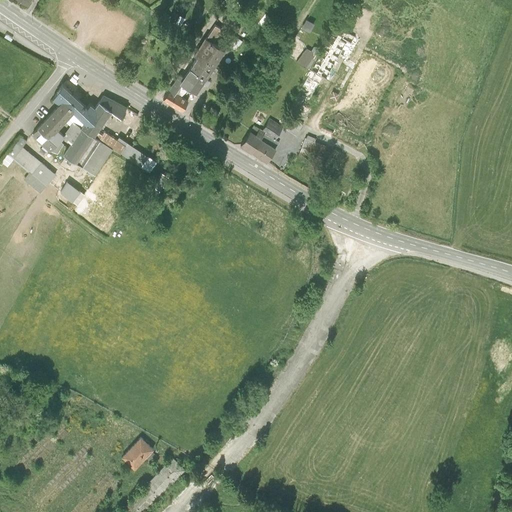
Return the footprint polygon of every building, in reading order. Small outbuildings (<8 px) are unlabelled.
[(62,32),(68,21),(62,18),(56,29),(62,32)] [(314,23),(306,19),(302,28),(309,32),(314,23)] [(215,25),(207,37),(215,43),(223,30),(215,25)] [(359,39),(336,27),(291,109),(302,115),(323,77),(326,79),(340,55),(348,59),(359,39)] [(225,45),(236,51),(242,41),(231,34),(225,45)] [(193,56),(196,58),(213,68),(225,49),(215,43),(207,37),(205,36),(193,56)] [(305,47),(297,61),(310,68),(321,49),(314,45),(311,50),(305,47)] [(196,58),(190,68),(207,78),(213,68),(196,58)] [(183,77),(179,83),(188,89),(196,95),(207,78),(190,68),(183,77)] [(183,77),(180,75),(163,100),(181,112),(189,101),(183,97),(188,89),(179,83),(183,77)] [(86,108),(63,84),(51,101),(58,106),(63,101),(74,112),(85,123),(81,128),(95,137),(98,132),(111,112),(100,103),(98,102),(94,108),(90,105),(86,108)] [(104,97),(100,103),(111,112),(120,118),(126,108),(104,97)] [(58,106),(50,113),(61,124),(74,112),(63,101),(58,106)] [(224,114),(211,107),(208,112),(221,119),(224,114)] [(50,113),(30,132),(49,152),(65,138),(56,128),(61,124),(50,113)] [(285,114),(279,124),(284,128),(296,135),(302,125),(285,114)] [(270,119),(263,131),(260,129),(255,136),(261,139),(264,135),(275,141),(284,128),(279,124),(270,119)] [(81,128),(63,154),(82,166),(99,140),(95,137),(81,128)] [(102,135),(98,132),(95,137),(99,140),(113,149),(141,167),(150,172),(157,161),(148,156),(148,157),(119,137),(117,140),(104,131),(102,135)] [(255,136),(250,132),(240,147),(267,164),(277,149),(276,149),(261,139),(255,136)] [(275,141),(264,135),(261,139),(276,149),(279,144),(275,141)] [(26,141),(21,136),(1,161),(7,166),(14,157),(31,171),(25,178),(41,191),(55,173),(22,146),(26,141)] [(335,149),(305,138),(299,156),(329,167),(335,149)] [(99,140),(82,166),(95,175),(113,149),(99,140)] [(350,199),(355,185),(337,179),(333,193),(350,199)] [(77,204),(84,194),(68,181),(60,191),(77,204)] [(154,449),(141,438),(122,459),(134,471),(154,449)] [(148,511),(186,471),(171,458),(123,511),(148,511)] [(215,478),(211,475),(203,484),(206,487),(215,478)]
